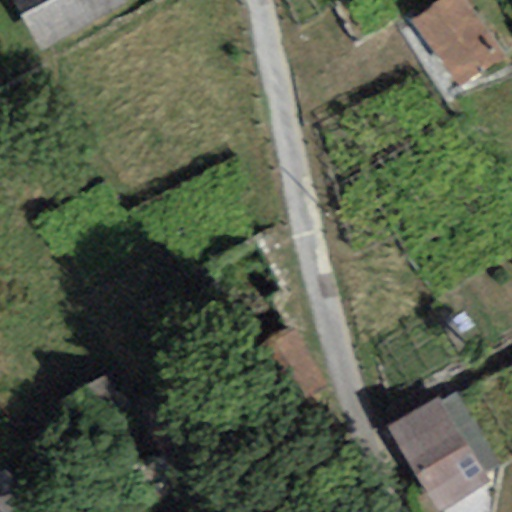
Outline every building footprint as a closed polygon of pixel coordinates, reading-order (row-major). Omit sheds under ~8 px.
[(20,0),(43,40),(116,0),(20,0)] [(456,0),(433,0),(410,17),(456,80),(496,53),(456,0)] [(289,328),(250,352),(281,403),(319,380),(298,350),(289,328)] [(105,370),(55,396),(75,436),(125,410),(105,370)] [(148,393),(131,401),(163,458),(202,436),(168,382),(148,393)] [(434,398),(388,427),(433,501),(480,473),(434,398)] [(0,466),(0,502),(8,511),(34,511),(26,501),(28,499),(0,466)] [(266,511),(254,491),(221,509),(223,511),(266,511)]
